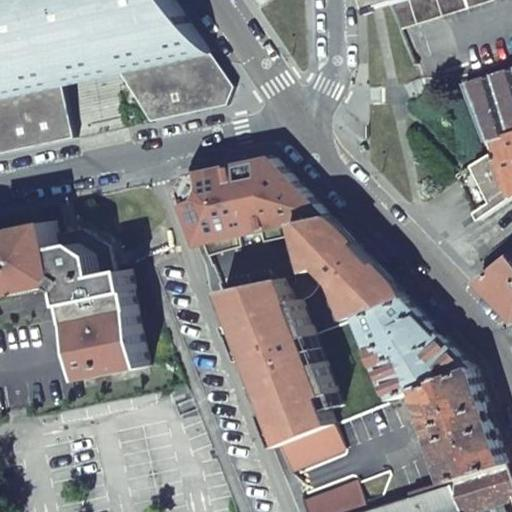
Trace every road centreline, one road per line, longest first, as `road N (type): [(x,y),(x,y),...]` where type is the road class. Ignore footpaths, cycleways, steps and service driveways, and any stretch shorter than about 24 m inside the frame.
road 1 (residential): [(290,511),(149,156)]
road 2 (residential): [(500,340),(297,119)]
road 3 (residential): [(149,156),(297,119)]
road 4 (residential): [(0,188),(149,156)]
road 5 (residential): [(297,119),(213,0)]
road 6 (residential): [(297,119),(326,83),(340,48),(338,0)]
